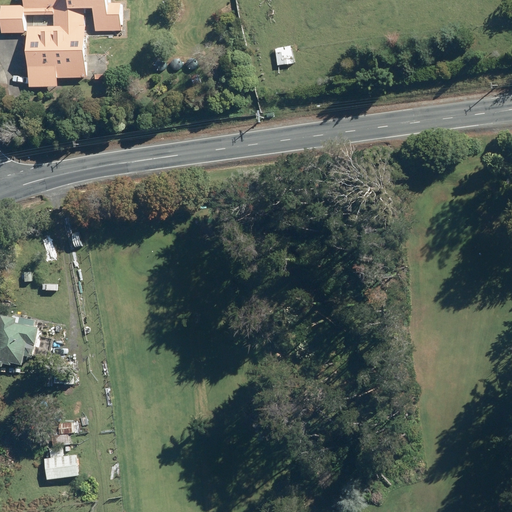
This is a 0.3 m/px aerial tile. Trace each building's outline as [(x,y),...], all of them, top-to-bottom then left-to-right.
[(20,0),(22,91),(59,90),(58,76),(84,75),(83,31),(115,30),(114,0),(20,0)] [(296,45),(277,48),(279,67),(298,65),(296,45)] [(85,247),(81,231),(75,233),(79,249),(85,247)] [(56,257),(49,234),(42,237),(49,259),(56,257)] [(45,356),(47,341),(50,342),(52,319),(39,317),(40,313),(9,309),(6,341),(0,339),(0,362),(9,363),(9,357),(34,360),(35,355),(45,356)] [(55,386),(55,383),(73,385),(73,373),(52,372),(51,385),(55,386)] [(61,423),(61,434),(77,433),(76,422),(61,423)] [(55,437),(56,446),(73,445),(72,435),(55,437)] [(58,455),(53,456),(55,477),(88,474),(86,452),(72,454),(71,447),(58,448),(58,455)]
